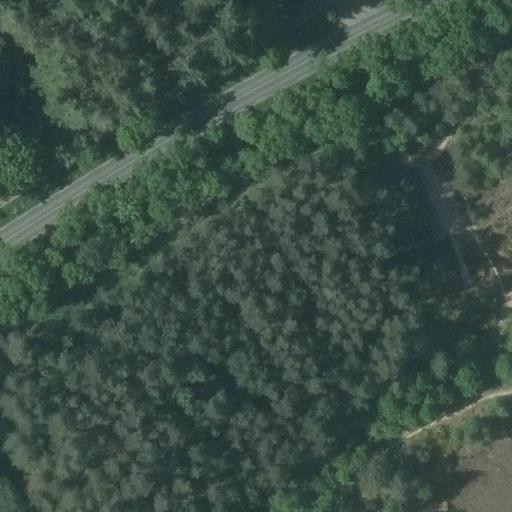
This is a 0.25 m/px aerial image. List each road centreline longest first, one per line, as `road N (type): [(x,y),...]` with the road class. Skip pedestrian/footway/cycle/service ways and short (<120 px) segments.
road 1 (secondary): [(0,245),(185,130),(431,0)]
road 2 (track): [(330,511),(363,463),(397,437),(485,392),(511,390)]
